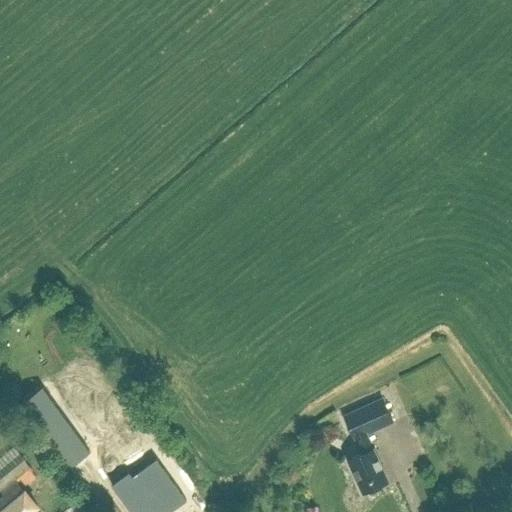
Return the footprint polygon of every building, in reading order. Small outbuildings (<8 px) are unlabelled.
[(22,401),(70,467),(90,452),(42,387),(22,401)] [(366,433),(392,421),(382,397),(344,414),(354,438),(355,438),(361,452),(348,458),(362,491),(388,479),(373,446),(373,447),(366,433)] [(112,482),(133,511),(166,511),(187,498),(157,456),(132,473),(129,469),(112,482)] [(0,511),(28,511),(52,493),(29,465),(0,488),(4,493),(0,496),(0,511)] [(67,508),(70,511),(89,511),(79,498),(67,508)]
